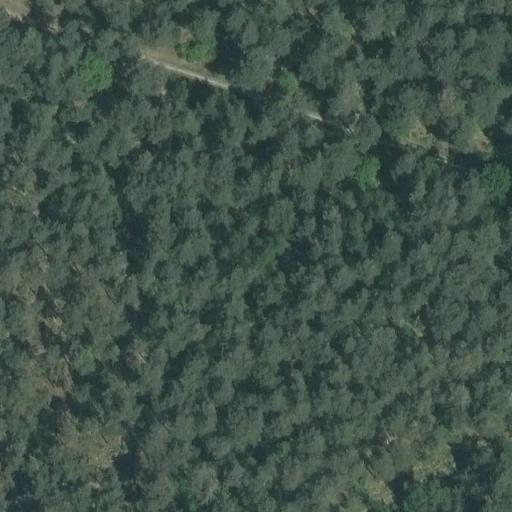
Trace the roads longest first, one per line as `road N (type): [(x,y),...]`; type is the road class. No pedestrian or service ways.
road 1 (track): [(159,58),(511,176)]
road 2 (track): [(0,8),(159,58)]
